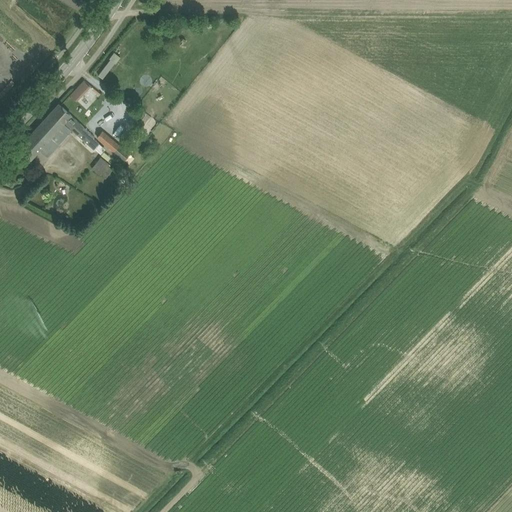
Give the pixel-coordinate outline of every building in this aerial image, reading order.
[(157,40),(168,40),(168,29),(157,29),(157,40)] [(103,78),(115,62),(110,59),(98,74),(103,78)] [(87,109),(101,94),(84,79),(70,94),(87,109)] [(84,127),(59,103),(58,103),(52,111),(78,135),(94,149),(95,148),(101,154),(106,149),(100,144),(94,138),(95,137),(84,127)] [(78,135),(52,111),(18,148),(31,159),(40,149),(47,156),(71,130),(77,135),(78,135)] [(130,153),(122,146),(124,143),(121,141),(118,144),(103,130),(97,137),(124,161),(130,153)] [(100,157),(91,168),(100,175),(105,179),(113,169),(108,165),(109,164),(100,157)]
